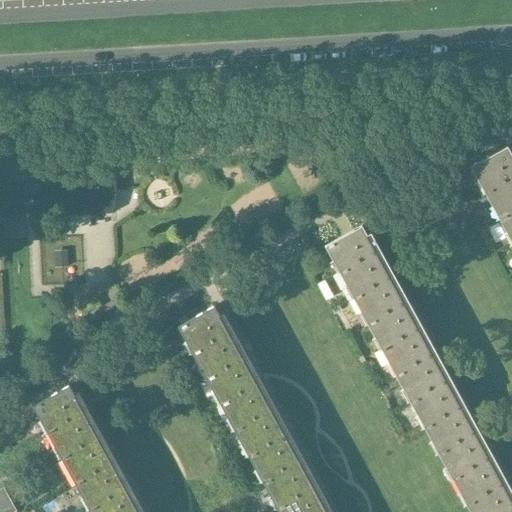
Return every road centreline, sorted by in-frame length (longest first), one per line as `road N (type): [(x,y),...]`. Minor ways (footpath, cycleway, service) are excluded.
road 1 (secondary): [(0,64),(511,33)]
road 2 (secondary): [(283,0),(0,16)]
